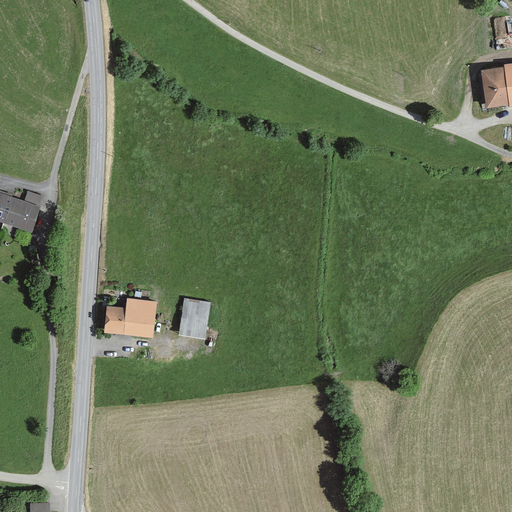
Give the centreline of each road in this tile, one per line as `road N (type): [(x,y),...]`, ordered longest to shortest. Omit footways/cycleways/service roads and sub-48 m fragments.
road 1 (residential): [(45,481),(53,175),(95,54)]
road 2 (secondary): [(95,54),(96,169),(76,483)]
road 3 (track): [(188,0),(302,70),(511,155)]
